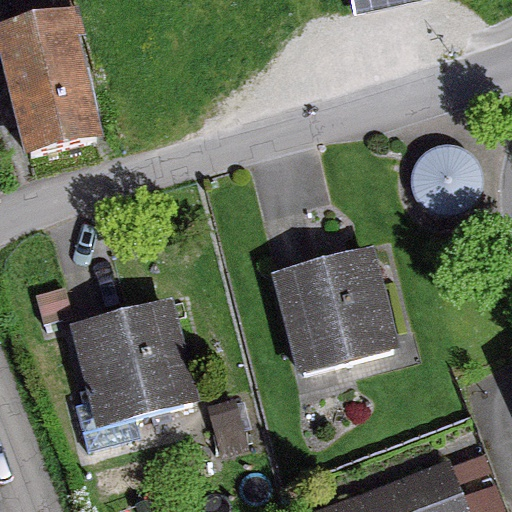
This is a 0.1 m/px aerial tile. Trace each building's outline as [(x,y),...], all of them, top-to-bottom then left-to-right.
[(0,35),(0,52),(24,160),(90,144),(65,42),(75,40),(70,19),(63,7),(61,0),(11,0),(19,31),(0,35)] [(444,151),(429,154),(418,161),(410,172),(407,184),(408,198),(415,209),(426,218),(440,221),(453,219),(465,212),(473,202),(476,188),(475,175),(468,164),(457,155),(444,151)] [(297,378),(387,355),(362,258),(273,281),(297,378)] [(186,408),(161,310),(71,333),(96,431),(186,408)] [(239,448),(228,406),(204,413),(215,455),(239,448)] [(458,511),(443,472),(340,511),(458,511)]
